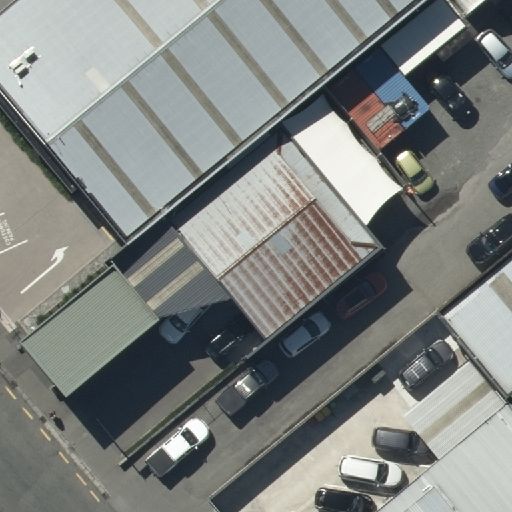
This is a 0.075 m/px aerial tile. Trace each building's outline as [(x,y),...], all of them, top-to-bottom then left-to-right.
[(0,0),(0,73),(116,213),(373,0),(0,0)] [(273,98),(8,314),(55,371),(150,293),(220,274),(257,320),(376,224),(273,98)] [(511,259),(444,316),(507,394),(511,390),(511,259)] [(511,511),(511,413),(469,362),(404,416),(443,462),(382,511),(511,511)] [(331,487),(297,511),(349,511),(331,487)]
